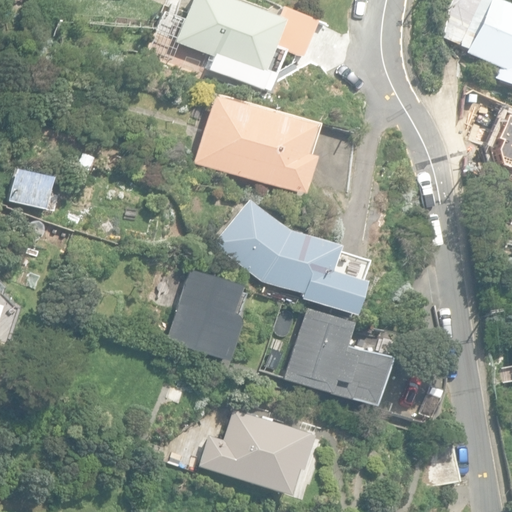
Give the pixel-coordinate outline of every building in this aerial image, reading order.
[(205,75),(220,80),(227,63),(261,76),(272,47),(294,55),(302,57),(316,21),(281,8),(277,19),(225,0),(188,0),(172,42),(173,42),(212,57),(205,75)] [(511,5),(500,0),(451,0),(439,37),(464,47),(461,52),(496,68),(491,79),(511,87),(511,5)] [(191,164),(300,195),(311,158),(302,156),(310,127),(210,98),(191,164)] [(6,203),(44,211),(52,178),(13,170),(6,203)] [(296,301),(349,318),(361,283),(329,273),(336,249),(286,233),(246,200),(211,243),(258,283),(297,296),(296,301)] [(164,343),(224,362),(236,327),(236,326),(236,325),(236,324),(236,323),(236,322),(236,321),(235,320),(235,319),(234,318),(233,317),(232,316),(231,316),(231,315),(230,315),(229,315),(229,314),(238,286),(186,270),(164,343)] [(350,325),(302,309),(279,376),(367,405),(383,359),(342,346),(350,325)] [(195,467),(285,496),(294,469),(297,470),(307,439),(303,438),(304,435),(230,410),(220,440),(205,435),(195,467)] [(414,450),(421,487),(431,486),(457,482),(450,443),(414,450)]
